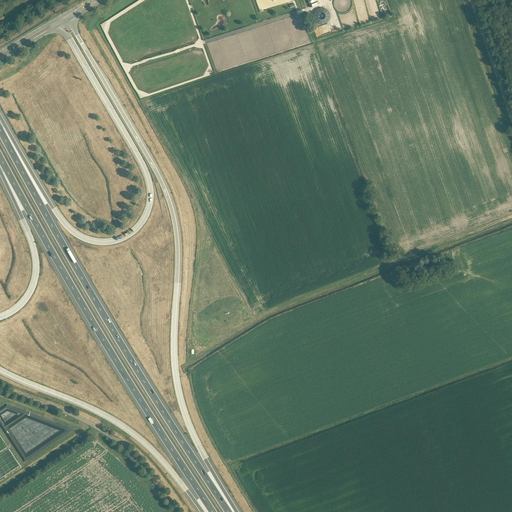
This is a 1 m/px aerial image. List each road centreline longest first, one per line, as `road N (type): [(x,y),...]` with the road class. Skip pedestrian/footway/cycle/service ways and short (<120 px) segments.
road 1 (motorway): [(237,511),(179,396),(177,245),(167,200),(67,17)]
road 2 (motorway): [(227,511),(69,260),(0,129)]
road 3 (motorway): [(59,21),(140,159),(150,197),(145,217),(114,242),(82,238),(54,211),(0,117)]
road 4 (motorway): [(0,157),(213,511)]
road 5 (motorway): [(0,369),(132,432),(200,511)]
road 6 (unclassified): [(176,511),(120,443),(0,388)]
road 7 (motorway): [(0,159),(36,265),(25,298),(0,316)]
road 8 (track): [(470,0),(511,121)]
